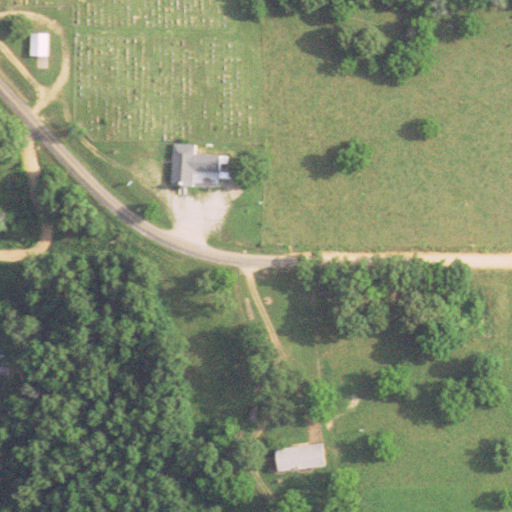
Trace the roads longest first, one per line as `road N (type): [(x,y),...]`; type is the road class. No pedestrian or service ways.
road 1 (residential): [(511,261),(265,261),(201,253),(125,218),(30,123)]
road 2 (residential): [(30,123),(23,143),(42,239),(35,251),(0,255)]
